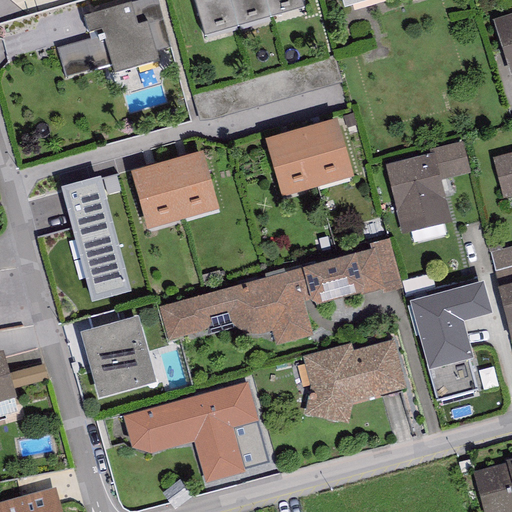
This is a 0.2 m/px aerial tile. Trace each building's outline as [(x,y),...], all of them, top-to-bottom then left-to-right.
[(157,0),(144,0),(83,17),(90,40),(56,49),(64,80),(111,68),(113,74),(157,63),(154,50),(170,46),(157,0)] [(237,29),(228,0),(192,0),(204,38),(237,29)] [(228,0),(237,29),(271,19),(265,0),(228,0)] [(265,0),(271,19),(303,10),(300,0),(265,0)] [(340,0),(344,9),(373,0),(340,0)] [(511,15),(492,22),(510,77),(511,76),(511,15)] [(301,132),(318,190),(353,180),(336,122),(301,132)] [(318,190),(301,132),(265,143),(282,201),(318,190)] [(430,157),(385,168),(402,235),(450,224),(440,182),(470,175),(462,143),(428,151),(430,157)] [(166,164),(183,222),(218,212),(201,154),(166,164)] [(511,155),(493,160),(503,200),(511,198),(511,155)] [(183,222),(166,164),(130,174),(147,232),(183,222)] [(53,214),(31,219),(37,249),(111,233),(105,202),(92,204),(88,185),(49,193),(53,214)] [(371,252),(157,310),(166,343),(206,332),(207,336),(247,325),(255,353),(310,338),(302,311),(380,290),(381,296),(402,290),(388,241),(370,246),(371,252)] [(483,285),(410,305),(428,374),(472,362),(462,324),(491,316),(483,285)] [(511,286),(497,290),(511,345),(511,344),(511,286)] [(138,320),(79,335),(97,402),(156,386),(138,320)] [(351,344),(302,357),(312,393),(304,416),(347,425),(352,403),(405,391),(394,342),(353,352),(351,344)] [(3,354),(0,354),(0,403),(15,399),(3,354)] [(48,363),(17,370),(20,385),(51,379),(48,363)] [(247,383),(122,418),(133,460),(194,443),(206,485),(244,475),(232,430),(258,423),(247,383)] [(506,465),(472,474),(482,511),(511,511),(511,460),(505,463),(506,465)] [(61,511),(55,489),(0,503),(0,511),(61,511)]
